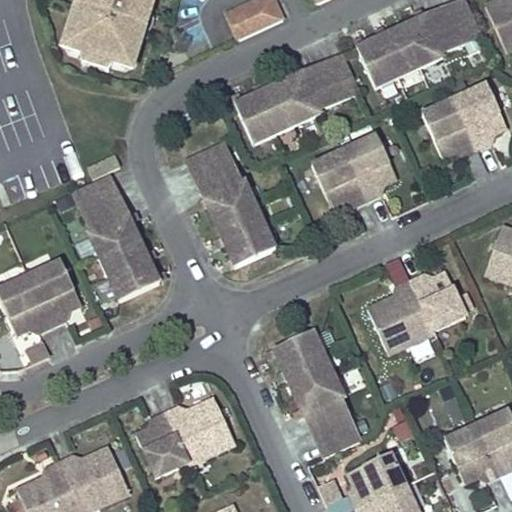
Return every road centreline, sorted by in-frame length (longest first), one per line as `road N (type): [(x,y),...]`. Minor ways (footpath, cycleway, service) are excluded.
road 1 (residential): [(206,302),(142,169),(143,132),(158,103),(371,0)]
road 2 (residential): [(217,325),(511,184)]
road 3 (residential): [(0,443),(226,344)]
road 4 (residential): [(206,302),(0,395)]
road 5 (residential): [(226,344),(303,511)]
